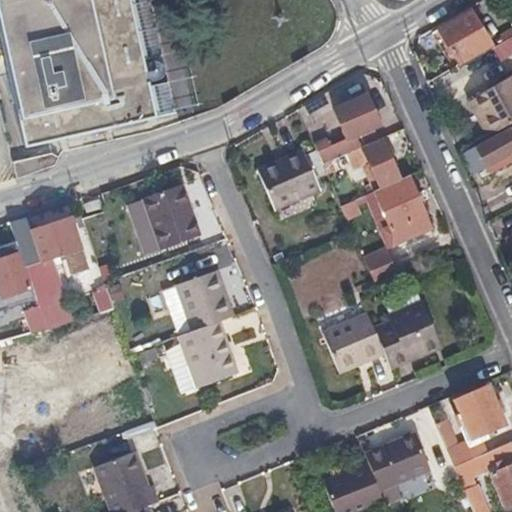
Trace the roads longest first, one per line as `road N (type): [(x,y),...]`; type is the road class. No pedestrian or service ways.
road 1 (residential): [(0,201),(205,135),(381,40)]
road 2 (residential): [(511,317),(381,40)]
road 3 (unknown): [(333,430),(213,482),(205,490),(211,511)]
